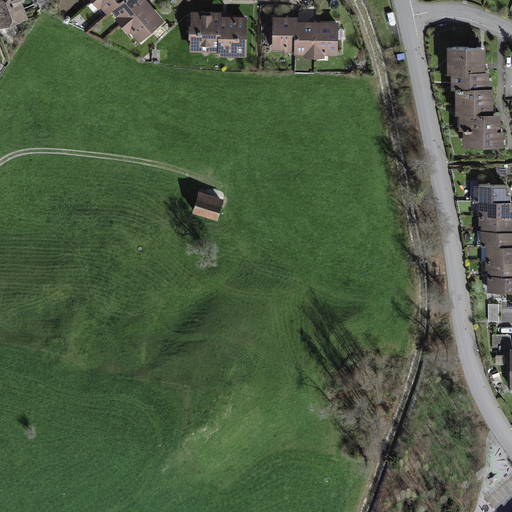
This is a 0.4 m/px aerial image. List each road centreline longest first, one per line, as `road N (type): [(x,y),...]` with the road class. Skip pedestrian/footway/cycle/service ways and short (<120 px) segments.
road 1 (residential): [(403,19),(463,351),(511,449)]
road 2 (track): [(0,162),(26,150),(138,163),(208,183)]
